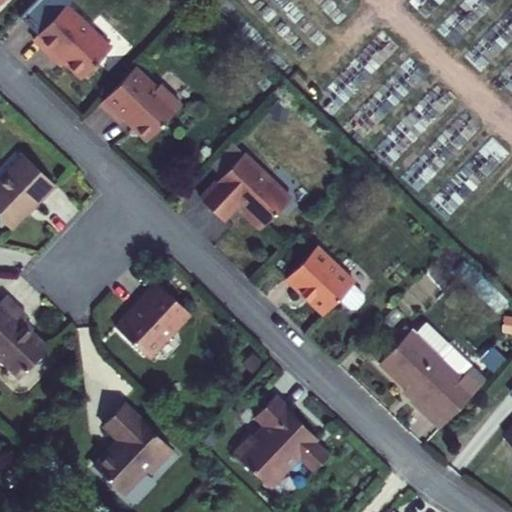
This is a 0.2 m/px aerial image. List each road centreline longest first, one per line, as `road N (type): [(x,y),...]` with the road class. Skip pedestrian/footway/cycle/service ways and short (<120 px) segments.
road 1 (residential): [(137,200),(400,453),(476,511)]
road 2 (residential): [(0,69),(137,200)]
road 3 (residential): [(137,200),(55,289)]
